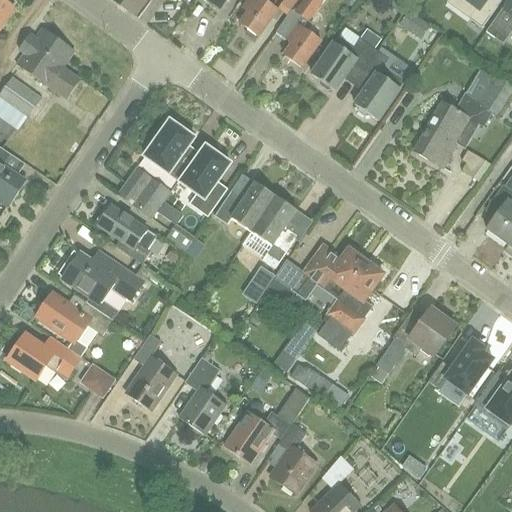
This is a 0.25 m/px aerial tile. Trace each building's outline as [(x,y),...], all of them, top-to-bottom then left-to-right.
[(0,0),(0,32),(5,26),(2,24),(13,9),(3,2),(3,0),(0,0)] [(205,0),(221,11),(228,0),(205,0)] [(269,0),(249,0),(242,10),(248,14),(240,25),(258,38),(277,11),(267,3),(269,0)] [(299,0),(285,0),(277,10),(287,17),(299,0)] [(292,11),(278,31),(279,32),(288,19),(298,26),(287,40),(286,41),(292,45),(284,56),(283,56),(302,70),(303,69),(321,43),(308,33),(313,26),(308,22),(323,0),(305,0),(296,14),(292,11)] [(462,0),(477,10),(470,21),(482,30),(498,8),(486,0),(462,0)] [(504,45),(511,33),(511,0),(509,0),(486,33),(504,45)] [(17,65),(50,88),(50,87),(69,101),(81,85),(62,72),(75,53),(43,30),(37,38),(32,35),(20,52),(24,55),(17,65)] [(335,92),(343,80),(354,65),(364,72),(378,52),(375,50),(381,40),(367,30),(354,49),(339,38),(312,77),(320,82),(321,87),(328,92),(332,91),(335,92)] [(378,52),(364,72),(374,79),(355,107),(357,108),(358,113),(365,118),(370,117),(378,122),(405,84),(383,69),(389,60),(378,52)] [(443,103),(429,127),(459,145),(465,148),(479,125),(484,127),(492,114),(502,120),(511,102),(511,87),(494,77),(479,102),(468,95),(458,112),(443,103)] [(13,79),(0,95),(0,99),(29,120),(42,100),(13,79)] [(140,102),(129,121),(138,126),(148,107),(140,102)] [(0,146),(5,149),(17,131),(0,118),(0,146)] [(181,184),(189,172),(178,164),(195,140),(192,138),(194,134),(182,126),(180,129),(170,122),(145,158),(181,184)] [(458,146),(459,145),(429,127),(415,152),(444,170),(458,146)] [(213,190),(218,183),(230,165),(221,158),(223,155),(211,147),(209,150),(206,148),(189,172),(181,184),(197,195),(190,206),(208,219),(223,197),(213,190)] [(0,201),(8,207),(25,182),(0,165),(0,161),(6,153),(0,148),(0,201)] [(474,179),(487,162),(468,151),(468,152),(462,161),(467,164),(462,172),(474,179)] [(152,220),(171,194),(137,170),(119,196),(152,220)] [(232,220),(252,234),(276,198),(255,184),(243,202),(238,203),(229,197),(215,218),(228,226),(232,220)] [(275,271),(295,241),(286,235),(285,230),(297,212),(276,198),(252,234),(244,246),(264,260),(263,262),(275,271)] [(508,202),(496,220),(488,231),(508,246),(511,241),(511,201),(511,203),(508,202)] [(120,242),(117,247),(143,265),(151,253),(138,244),(147,230),(112,207),(99,227),(120,242)] [(165,241),(174,247),(185,256),(196,240),(176,225),(165,241)] [(326,315),(328,316),(366,264),(360,260),(362,257),(354,251),(352,254),(349,252),(343,260),(325,246),(305,273),(289,261),(275,280),(306,303),(318,287),(337,301),(326,315)] [(63,275),(65,277),(64,280),(100,304),(111,289),(131,302),(143,285),(98,254),(91,264),(80,256),(78,258),(76,257),(63,275)] [(320,335),(296,368),(294,370),(296,371),(288,382),(308,396),(316,386),(317,384),(373,307),(365,302),(384,277),(381,275),(383,272),(375,266),(373,269),(366,264),(328,316),(330,318),(319,334),(320,335)] [(150,269),(144,278),(162,289),(167,280),(150,269)] [(81,314),(68,305),(54,296),(38,320),(75,345),(87,327),(103,338),(113,323),(87,305),(81,314)] [(431,312),(429,316),(413,337),(401,328),(393,339),(395,341),(377,367),(389,375),(407,350),(417,358),(423,350),(435,357),(455,329),(431,312)] [(134,361),(135,361),(144,367),(126,395),(153,413),(178,376),(151,358),(161,343),(150,336),(134,361)] [(67,381),(82,359),(51,339),(44,350),(26,337),(9,362),(38,382),(47,368),(67,381)] [(443,363),(429,383),(440,391),(447,381),(468,396),(493,361),(483,354),(485,350),(473,342),(452,370),(443,363)] [(273,365),(287,375),(298,359),(284,349),(273,365)] [(203,360),(186,385),(197,393),(180,419),(206,437),(227,406),(207,392),(221,372),(203,360)] [(98,370),(86,387),(103,399),(114,382),(98,370)] [(489,387),(476,407),(508,430),(511,424),(511,375),(509,379),(499,394),(489,387)] [(251,465),(272,435),(281,420),(283,420),(292,426),(310,400),(299,392),(280,420),(272,414),(264,425),(248,414),(225,447),(251,465)] [(307,436),(293,426),(279,446),(289,453),(271,479),(296,496),(317,466),(296,451),(307,436)] [(432,485),(466,507),(484,480),(451,458),(432,485)] [(354,471),(342,459),(324,480),(334,490),(312,511),(356,511),(362,507),(339,485),(354,471)] [(402,469),(419,481),(426,471),(409,459),(402,469)] [(511,460),(496,477),(511,491),(511,460)]
